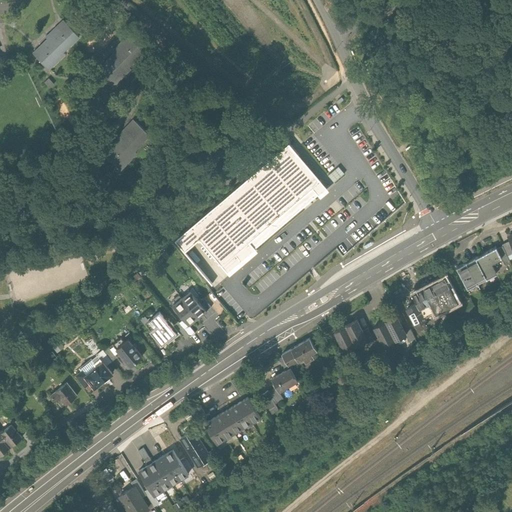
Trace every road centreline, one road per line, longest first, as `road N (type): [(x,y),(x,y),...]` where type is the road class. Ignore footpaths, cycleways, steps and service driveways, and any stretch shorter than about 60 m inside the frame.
road 1 (residential): [(259,336),(251,324),(206,341),(84,410),(0,470)]
road 2 (primary): [(22,511),(259,336)]
road 3 (primary): [(259,336),(511,197)]
road 4 (track): [(511,339),(292,511)]
